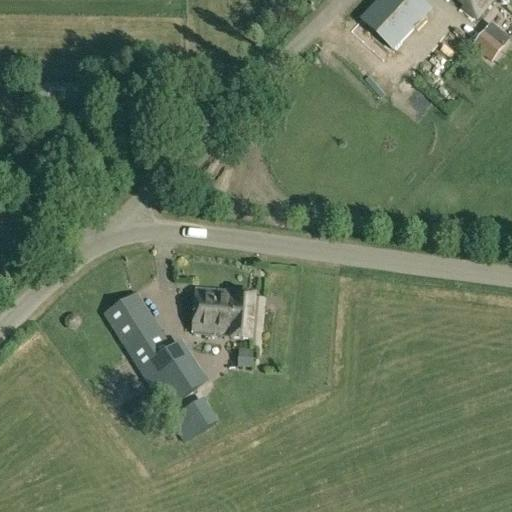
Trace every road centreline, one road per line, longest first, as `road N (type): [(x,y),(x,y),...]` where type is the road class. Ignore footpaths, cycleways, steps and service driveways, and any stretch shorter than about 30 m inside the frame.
road 1 (unclassified): [(511,283),(113,230)]
road 2 (unclassified): [(113,230),(347,0)]
road 3 (unclassified): [(0,336),(113,230)]
